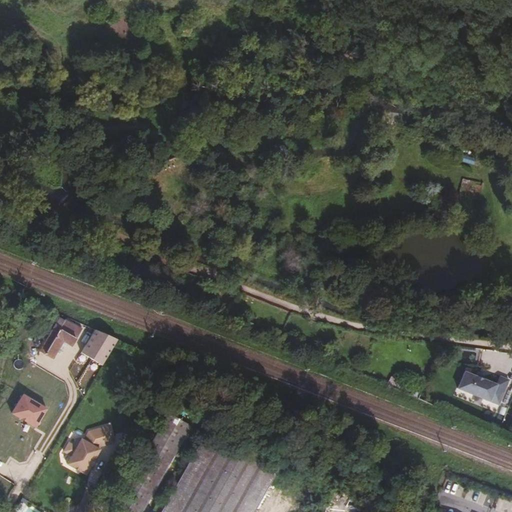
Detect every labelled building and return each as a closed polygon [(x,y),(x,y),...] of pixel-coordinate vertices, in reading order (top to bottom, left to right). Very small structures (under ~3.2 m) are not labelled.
[(184,36),(186,21),(175,19),(173,35),(184,36)] [(478,202),(481,185),(460,181),(457,197),(478,202)] [(49,360),(53,354),(60,342),(65,345),(69,347),(79,330),(62,321),(61,322),(57,320),(36,353),(49,360)] [(79,354),(99,367),(116,340),(93,330),(79,354)] [(60,342),(53,354),(57,357),(65,345),(60,342)] [(495,407),(504,384),(495,379),(493,388),(460,376),(454,392),(495,407)] [(22,392),(10,412),(36,427),(48,407),(22,392)] [(142,511),(188,423),(166,412),(115,511),(142,511)] [(98,448),(112,447),(111,430),(90,430),(83,443),(79,441),(75,441),(71,447),(67,444),(61,452),(69,457),(64,465),(82,476),(88,466),(91,460),(97,451),(96,451),(98,448)] [(148,511),(147,511),(237,511),(259,470),(187,433),(148,511)]
